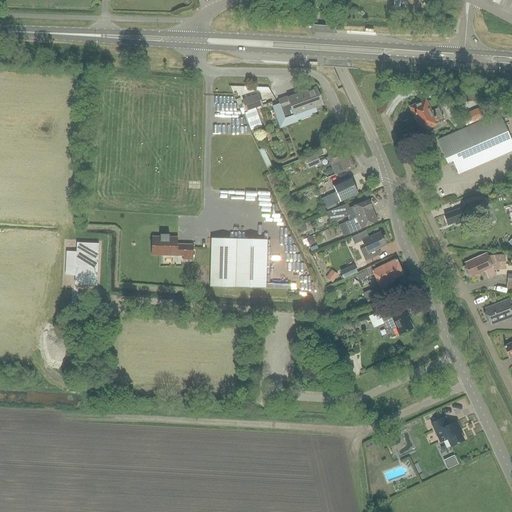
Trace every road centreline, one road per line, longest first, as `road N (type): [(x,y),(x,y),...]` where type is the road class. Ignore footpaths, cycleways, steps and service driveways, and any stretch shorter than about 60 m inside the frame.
road 1 (track): [(469,383),(364,429),(107,417)]
road 2 (secondary): [(187,45),(463,64)]
road 3 (secondary): [(464,51),(188,35)]
road 4 (tertiary): [(187,45),(209,70),(319,77),(359,155),(389,182)]
road 5 (tertiary): [(389,182),(309,0)]
road 6 (residential): [(463,290),(383,114)]
road 7 (tertiary): [(511,476),(433,303)]
road 8 (tertiary): [(433,303),(404,244),(389,182)]
